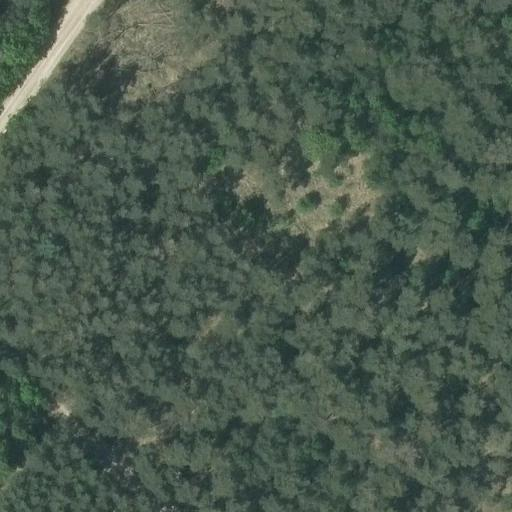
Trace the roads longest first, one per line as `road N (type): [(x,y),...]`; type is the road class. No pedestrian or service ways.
road 1 (unknown): [(178,511),(0,356)]
road 2 (track): [(89,0),(0,132)]
